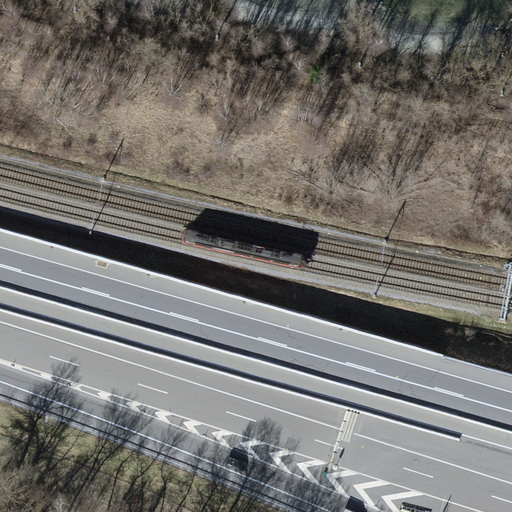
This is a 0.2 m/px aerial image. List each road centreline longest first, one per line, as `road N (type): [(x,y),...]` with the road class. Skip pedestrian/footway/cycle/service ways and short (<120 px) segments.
road 1 (motorway): [(0,341),(511,499)]
road 2 (motorway): [(511,429),(0,284)]
road 3 (motorway): [(511,407),(0,274)]
road 4 (motorway): [(0,372),(355,511)]
